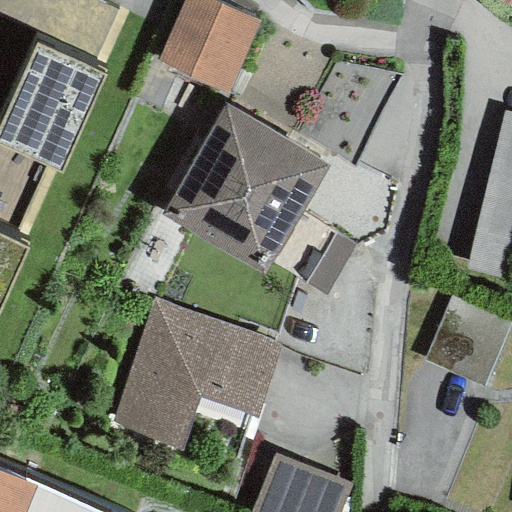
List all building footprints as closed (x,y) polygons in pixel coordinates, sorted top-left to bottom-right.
[(2,0),(102,42),(119,0),(2,0)] [(253,20),(207,0),(186,0),(163,52),(226,80),(253,20)] [(511,0),(494,0),(511,8),(511,0)] [(103,62),(31,31),(0,105),(0,133),(61,160),(103,62)] [(511,102),(507,101),(468,258),(506,268),(511,245),(511,102)] [(319,156),(225,105),(169,208),(263,259),(319,156)] [(0,297),(26,236),(0,224),(0,297)] [(426,352),(488,374),(510,312),(448,290),(426,352)] [(270,355),(145,311),(100,439),(225,482),(270,355)] [(274,442),(253,503),(278,511),(340,511),(355,470),(274,442)] [(118,511),(0,464),(0,511),(118,511)]
